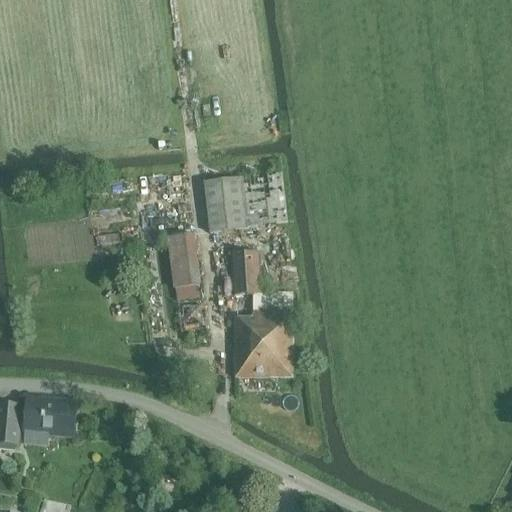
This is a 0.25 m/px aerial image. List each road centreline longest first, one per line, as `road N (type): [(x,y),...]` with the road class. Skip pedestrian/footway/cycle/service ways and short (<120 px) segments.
road 1 (track): [(176,0),(220,436)]
road 2 (unclassified): [(369,511),(162,410),(73,389),(0,385)]
